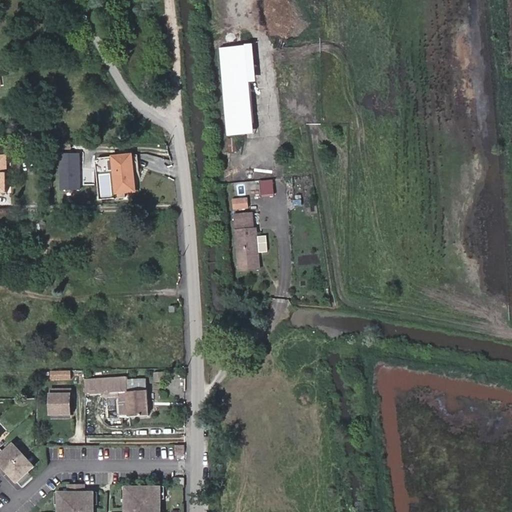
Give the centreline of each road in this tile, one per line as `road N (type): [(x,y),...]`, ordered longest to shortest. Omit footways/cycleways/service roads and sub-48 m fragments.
road 1 (residential): [(202,461),(203,359),(184,131),(132,93),(73,0)]
road 2 (unclassified): [(202,461),(61,462),(5,511)]
road 3 (unknown): [(190,202),(0,209)]
road 4 (track): [(170,0),(184,131)]
